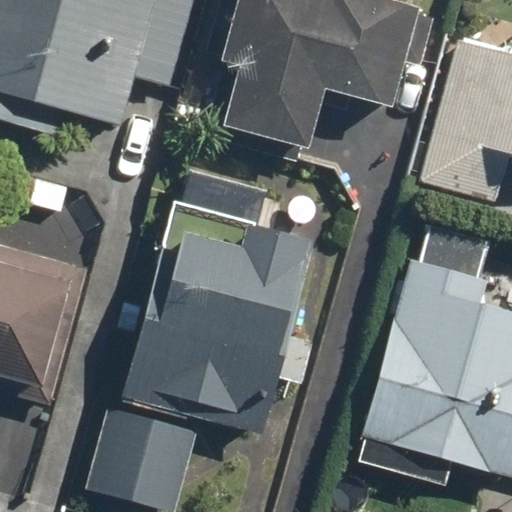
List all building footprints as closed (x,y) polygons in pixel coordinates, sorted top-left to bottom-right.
[(0,0),(0,119),(71,138),(77,115),(127,128),(140,81),(175,90),(199,0),(0,0)] [(302,157),(322,82),(390,100),(415,6),(394,0),(239,0),(204,130),(302,157)] [(496,202),(506,157),(511,158),(511,46),(509,51),(460,38),(420,181),(496,202)] [(31,169),(24,209),(72,218),(80,178),(31,169)] [(283,202),(180,175),(120,400),(259,437),(312,238),(275,229),(283,202)] [(0,387),(51,402),(87,269),(0,245),(0,387)] [(369,434),(362,460),(443,482),(449,459),(511,476),(511,312),(484,305),(492,279),(411,256),(361,432),(369,434)] [(172,511),(195,432),(105,407),(83,489),(167,511),(172,511)]
